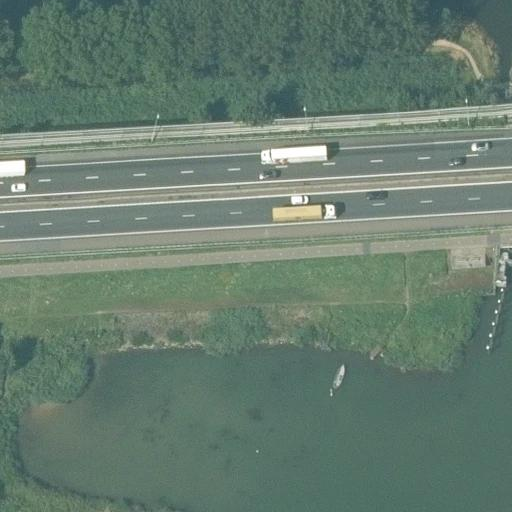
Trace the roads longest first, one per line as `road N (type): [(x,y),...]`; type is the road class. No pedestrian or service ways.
road 1 (motorway): [(0,230),(511,200)]
road 2 (motorway): [(511,155),(0,182)]
